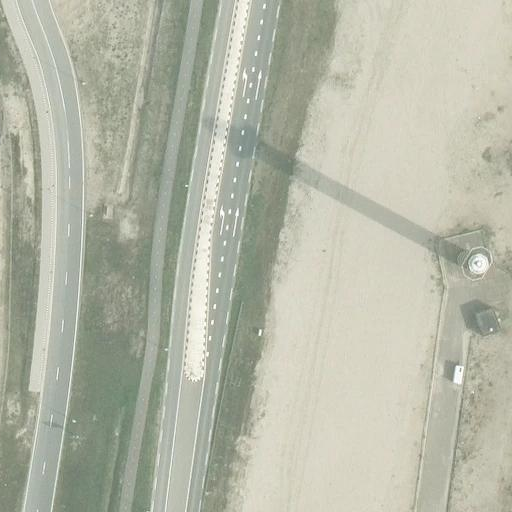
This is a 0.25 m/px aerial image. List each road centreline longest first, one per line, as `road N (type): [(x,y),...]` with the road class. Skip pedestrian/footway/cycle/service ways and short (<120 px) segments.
road 1 (secondary): [(182,441),(209,376),(271,0)]
road 2 (secondary): [(227,0),(190,216),(176,362),(182,441)]
road 3 (unclassified): [(31,0),(61,100),(68,181)]
